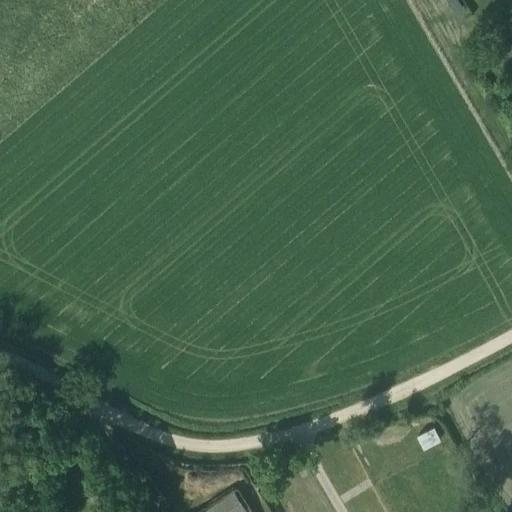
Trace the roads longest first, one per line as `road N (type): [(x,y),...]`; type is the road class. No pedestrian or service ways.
road 1 (track): [(0,356),(182,442),(256,444),(382,402)]
road 2 (unclassified): [(382,402),(511,337)]
